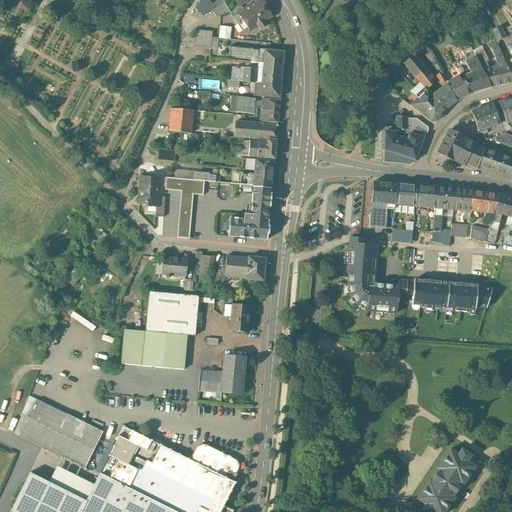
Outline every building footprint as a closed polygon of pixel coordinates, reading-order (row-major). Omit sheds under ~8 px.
[(216,8),(208,0),(203,0),(195,8),(204,16),(212,11),(216,8)] [(262,0),(259,0),(250,6),(244,11),(238,15),(243,22),(250,32),(258,27),(260,29),(260,30),(267,25),(266,24),(266,25),(265,22),(272,17),(267,10),(269,9),(262,0)] [(511,0),(503,0),(510,11),(511,10),(511,0)] [(216,8),(212,11),(216,17),(229,13),(231,13),(224,3),(216,8)] [(493,14),(488,5),(483,7),(488,16),(493,14)] [(241,6),(231,13),(229,13),(238,25),(243,22),(238,15),(244,11),(241,6)] [(489,21),(483,9),(477,12),(482,24),(489,21)] [(459,21),(453,25),(458,34),(464,30),(459,21)] [(230,38),(231,26),(220,25),(219,37),(230,38)] [(500,27),(493,30),(499,41),(505,38),(500,27)] [(212,32),(195,30),(194,47),(210,48),(212,32)] [(505,62),(497,45),(491,48),(495,58),(498,65),(505,62)] [(283,52),(259,50),(251,48),(230,46),(229,55),(257,58),(257,63),(283,65),(284,52),(283,52)] [(471,47),(462,52),(464,56),(473,51),(471,47)] [(484,52),(475,56),(476,57),(483,72),(489,69),(486,62),(488,61),(484,52)] [(442,72),(430,53),(425,56),(431,65),(437,75),(442,72)] [(427,69),(414,54),(403,64),(421,84),(426,89),(436,83),(427,69)] [(483,72),(476,57),(467,62),(473,73),(462,78),(471,94),(490,87),(483,72)] [(489,69),(483,72),(490,87),(511,82),(511,77),(505,62),(498,65),(489,69)] [(239,69),(199,65),(198,78),(217,79),(218,79),(227,80),(238,81),(239,69)] [(274,67),(263,66),(263,70),(261,83),(281,85),(283,69),(274,68),(274,67)] [(455,67),(444,73),(449,82),(461,76),(455,67)] [(256,69),(244,68),(239,69),(238,81),(239,81),(256,83),(256,69)] [(437,75),(437,76),(436,77),(441,84),(447,81),(442,72),(437,75)] [(462,78),(461,76),(449,82),(448,83),(458,100),(471,94),(462,78)] [(238,81),(227,80),(228,88),(239,89),(239,81),(238,81)] [(256,83),(239,81),(239,89),(238,95),(260,96),(261,83),(256,83)] [(281,85),(261,83),(260,96),(280,98),(281,85)] [(448,83),(432,95),(445,110),(458,100),(448,83)] [(421,84),(412,92),(418,98),(427,90),(426,89),(421,84)] [(432,95),(427,90),(418,98),(410,106),(431,122),(435,122),(445,110),(432,95)] [(244,98),(235,97),(235,98),(232,97),(231,112),(244,113),(244,108),(254,109),(255,102),(255,100),(256,100),(256,99),(255,99),(244,98)] [(180,100),(172,99),(171,109),(179,110),(180,100)] [(262,102),(255,102),(254,109),(260,110),(268,110),(269,107),(279,108),(280,100),(262,99),(262,102)] [(511,104),(511,100),(499,103),(506,122),(511,121),(511,104)] [(493,105),(472,113),(479,132),(500,124),(493,105)] [(279,108),(269,107),(268,110),(260,110),(260,117),(259,122),(278,123),(279,108)] [(179,110),(171,109),(169,131),(191,134),(192,119),(193,110),(179,110)] [(397,117),(386,115),(386,123),(397,124),(397,117)] [(417,119),(408,119),(408,117),(397,117),(397,124),(386,123),(385,132),(384,132),(384,150),(395,154),(415,161),(422,143),(421,143),(424,138),(428,131),(428,127),(417,119)] [(258,123),(236,122),(234,138),(260,140),(260,139),(276,141),(277,125),(258,123)] [(476,143),(450,130),(447,136),(446,136),(437,154),(453,162),(453,161),(464,166),(466,163),(477,169),(478,166),(479,167),(485,150),(485,149),(475,144),(476,143)] [(511,136),(507,139),(505,134),(495,137),(496,142),(511,147),(511,136)] [(260,142),(243,141),(242,149),(249,150),(248,157),(274,159),(276,142),(260,141),(260,142)] [(175,151),(159,149),(157,160),(174,162),(175,151)] [(242,149),(235,149),(235,156),(248,157),(249,150),(242,149)] [(511,159),(485,150),(479,167),(511,178),(511,159)] [(274,162),(255,160),(254,171),(273,173),(274,162)] [(248,162),(237,161),(236,168),(247,169),(248,162)] [(242,173),(216,170),(215,177),(209,176),(208,181),(241,184),(242,173)] [(273,173),(254,171),(254,175),(253,185),(253,186),(271,188),(272,188),(273,173)] [(209,174),(195,173),(195,177),(194,180),(204,181),(208,181),(209,176),(209,174)] [(254,175),(245,175),(243,173),(242,173),(241,184),(243,184),(253,185),(254,175)] [(166,177),(165,190),(181,191),(177,238),(189,239),(193,194),(203,195),(204,181),(194,180),(190,180),(166,177)] [(160,179),(141,178),(139,203),(156,205),(158,205),(159,197),(160,179)] [(397,184),(374,182),(370,227),(386,228),(387,209),(395,210),(395,206),(397,184)] [(417,186),(397,184),(395,206),(415,207),(417,186)] [(271,188),(253,186),(250,220),(230,218),(228,236),(267,240),(269,222),(268,222),(271,188)] [(437,188),(417,186),(415,207),(435,209),(437,188)] [(455,189),(437,188),(435,209),(434,215),(442,216),(452,216),(453,211),(455,189)] [(472,191),(455,189),(453,211),(471,212),(471,211),(472,191)] [(499,195),(472,191),(471,211),(485,213),(485,217),(492,218),(499,195)] [(511,204),(511,199),(499,195),(492,218),(491,220),(500,223),(501,220),(496,219),(498,214),(508,216),(511,204)] [(159,197),(158,205),(156,205),(155,217),(164,217),(165,197),(159,197)] [(442,216),(434,215),(433,230),(440,230),(442,216)] [(469,220),(453,219),(453,226),(452,231),(468,232),(469,220)] [(490,224),(472,221),(471,233),(486,236),(489,225),(490,224)] [(498,228),(489,225),(486,236),(496,240),(498,228)] [(440,230),(439,243),(440,240),(452,241),(452,231),(453,226),(440,230)] [(440,230),(433,230),(432,242),(439,243),(440,230)] [(423,236),(413,235),(412,243),(422,244),(423,236)] [(397,286),(371,283),(373,258),(376,258),(377,246),(364,245),(365,239),(350,238),(346,273),(348,273),(347,284),(349,296),(357,305),(367,309),(367,311),(396,314),(398,293),(405,294),(406,281),(397,280),(397,286)] [(248,258),(227,256),(225,277),(246,279),(248,258)] [(188,259),(164,257),(162,275),(186,277),(188,259)] [(202,257),(201,257),(201,265),(200,273),(208,274),(210,257),(202,257)] [(266,259),(248,257),(248,258),(246,279),(246,280),(264,281),(266,259)] [(194,280),(185,279),(183,295),(192,296),(194,280)] [(414,279),(414,282),(413,295),(412,306),(419,306),(419,308),(439,310),(439,308),(452,309),(452,311),(469,313),(469,311),(475,311),(475,307),(477,287),(477,285),(414,279)] [(414,282),(406,281),(405,294),(413,295),(414,282)] [(492,289),(477,287),(475,307),(487,308),(490,296),(492,289)] [(183,295),(149,292),(145,332),(187,336),(195,336),(199,297),(192,296),(183,295)] [(250,306),(232,305),(230,331),(248,333),(250,306)] [(187,336),(145,332),(124,330),(121,364),(183,370),(187,336)] [(244,357),(225,355),(223,373),(221,393),(240,395),(244,357)] [(223,373),(201,371),(198,391),(221,393),(223,373)] [(103,432),(37,400),(19,436),(85,468),(103,432)] [(194,461),(123,426),(86,501),(30,473),(10,511),(232,511),(233,510),(224,506),(236,482),(231,480),(235,470),(232,461),(222,456),(220,457),(204,449),(199,450),(194,461)] [(429,481),(416,499),(424,505),(420,510),(422,511),(433,511),(434,511),(435,511),(445,511),(455,498),(453,497),(461,484),(463,485),(475,467),(467,462),(471,456),(461,449),(457,455),(450,450),(437,468),(439,469),(430,482),(429,481)] [(400,511),(401,511),(388,503),(382,511),(400,511)]
